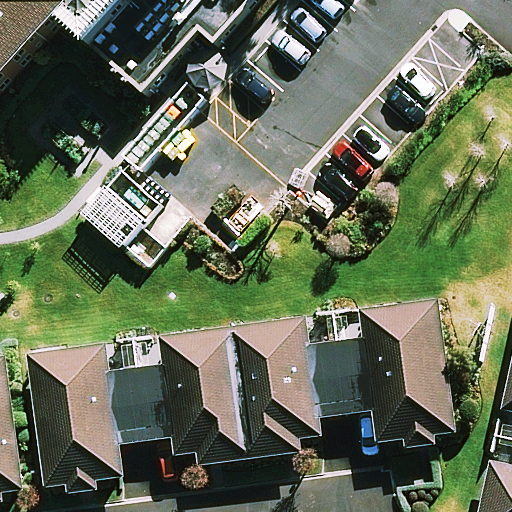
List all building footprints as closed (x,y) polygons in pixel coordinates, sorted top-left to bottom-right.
[(0,0),(0,156),(94,49),(118,69),(179,0),(0,0)] [(141,176),(207,106),(190,89),(123,159),(141,176)] [(74,124),(54,150),(79,170),(100,145),(74,124)] [(119,256),(127,249),(151,273),(200,224),(164,188),(152,200),(128,177),(84,221),(119,256)] [(109,347),(30,357),(48,492),(66,490),(67,499),(98,495),(97,486),(129,482),(124,449),(174,442),(176,456),(198,453),(200,472),(307,458),(305,439),(327,436),(325,422),(379,415),(383,448),(409,445),(410,456),(439,452),(438,441),(458,438),(440,303),(364,313),(369,345),(311,352),(307,320),(166,339),(170,365),(112,373),(109,347)] [(0,511),(13,511),(12,501),(32,499),(14,364),(0,365),(0,511)] [(511,511),(511,383),(483,511),(511,511)]
